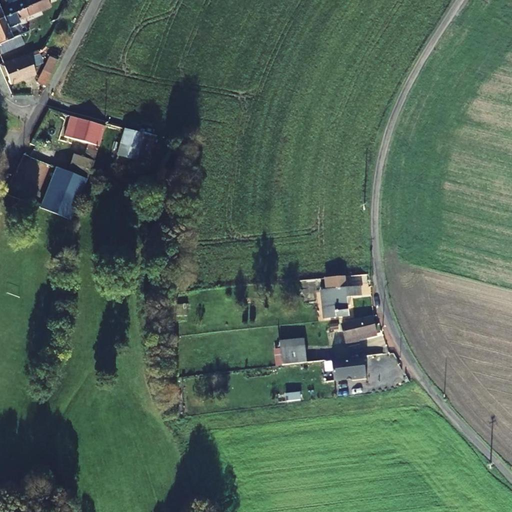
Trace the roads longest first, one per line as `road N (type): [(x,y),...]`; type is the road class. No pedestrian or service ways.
road 1 (unclassified): [(511,479),(416,369),(379,295),(380,162),(392,119),(460,0)]
road 2 (residential): [(41,102),(168,131)]
